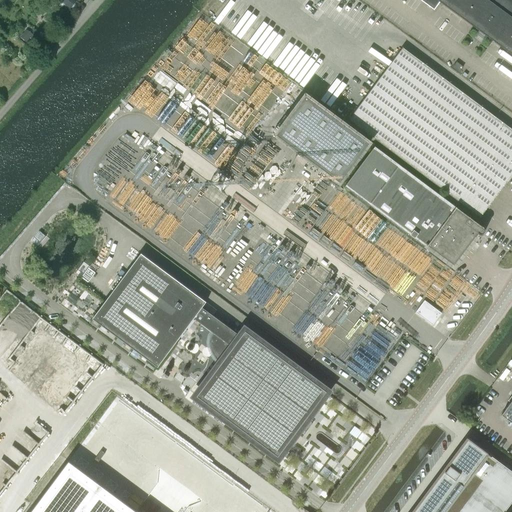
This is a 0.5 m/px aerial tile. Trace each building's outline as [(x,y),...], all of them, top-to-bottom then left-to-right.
[(59,0),(70,9),(77,1),(75,0),(59,0)] [(511,0),(419,0),(434,10),(440,3),(454,13),(479,31),(511,55),(511,0)] [(32,35),(26,30),(23,34),(21,38),(27,42),(32,35)] [(437,186),(434,191),(439,195),(443,190),(480,218),(506,184),(511,175),(511,130),(505,125),(403,48),(349,120),(437,186)] [(463,67),(456,62),(453,67),(459,72),(463,67)] [(370,144),(320,106),(306,96),(276,136),(340,184),(370,144)] [(246,135),(259,120),(259,113),(252,106),(257,100),(252,103),(251,97),(249,98),(243,99),(241,97),(231,98),(222,104),(223,110),(227,114),(235,109),(226,119),(227,126),(223,129),(224,137),(228,136),(229,142),(233,140),(232,137),(238,133),(239,133),(240,139),(246,135)] [(483,228),(473,220),(439,195),(434,191),(374,146),(344,186),(426,247),(428,248),(428,247),(440,256),(439,257),(441,258),(441,257),(453,266),(453,267),(454,268),(455,266),(461,258),(462,257),(462,256),(468,248),(468,249),(469,247),(475,239),(477,238),(476,237),(478,234),(479,234),(481,235),(482,235),(484,233),(485,232),(484,230),(483,229),(483,228)] [(217,361),(222,365),(199,396),(206,401),(205,403),(222,415),(223,413),(254,437),(253,439),(270,451),(271,450),(278,454),(294,432),(296,433),(309,416),(307,415),(324,392),(318,387),(319,386),(254,338),(253,339),(245,333),(242,338),(202,308),(207,302),(141,254),(93,319),(158,367),(194,319),(213,333),(211,338),(210,344),(211,350),(214,356),(217,361)] [(424,301),(415,312),(432,325),(441,313),(433,308),(424,301)] [(65,393),(78,401),(105,359),(40,319),(31,334),(30,334),(27,339),(37,344),(35,347),(33,345),(29,351),(18,345),(9,360),(13,363),(9,368),(18,374),(23,365),(43,378),(44,375),(68,390),(65,393)] [(511,400),(501,415),(511,423),(511,400)] [(503,511),(511,501),(511,471),(492,457),(468,439),(413,511),(503,511)] [(161,467),(134,507),(141,511),(143,510),(146,511),(265,511),(265,509),(268,509),(183,452),(178,446),(166,463),(161,467)] [(137,511),(69,461),(30,511),(137,511)]
